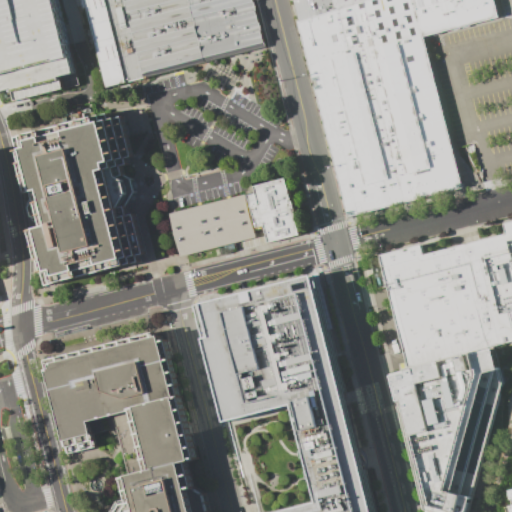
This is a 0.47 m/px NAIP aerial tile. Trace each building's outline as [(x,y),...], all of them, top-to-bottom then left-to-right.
[(0,0),(54,0),(73,75),(61,78),(63,85),(14,97),(12,89),(0,92),(0,0)] [(86,0),(255,0),(267,42),(109,89),(86,0)] [(294,0),(352,216),(463,187),(424,37),(499,17),(494,0),(294,0)] [(46,285),(53,283),(59,282),(80,277),(103,271),(126,265),(133,263),(140,262),(138,255),(144,254),(134,213),(128,215),(126,206),(134,191),(131,178),(123,174),(121,165),(128,164),(126,158),(132,156),(122,116),(116,117),(109,119),(108,113),(102,115),(95,116),(65,124),(42,130),(28,134),(21,136),(16,137),(19,149),(22,161),(30,192),(31,198),(28,202),(30,207),(32,215),(33,220),(37,222),(38,227),(32,229),(40,260),(43,272),(46,285)] [(255,228),(262,226),(266,242),(299,234),(285,179),(252,187),(254,194),(246,196),(255,228)] [(178,255),(254,238),(245,195),(169,212),(178,255)] [(379,255),(421,244),(423,255),(506,234),(503,224),(511,221),(511,342),(493,348),(473,353),(472,352),(417,367),(417,365),(407,368),(379,255)] [(314,275),(204,303),(198,305),(207,338),(228,421),(251,511),(374,511),(369,489),(344,391),(314,275)] [(46,360),(48,369),(66,440),(68,446),(69,452),(96,446),(94,439),(93,433),(116,427),(128,475),(121,477),(127,498),(117,501),(110,511),(208,511),(204,493),(194,487),(187,461),(191,460),(196,458),(180,395),(166,338),(161,339),(160,335),(155,336),(153,332),(46,360)] [(390,374),(398,401),(401,400),(402,406),(401,406),(428,509),(428,511),(466,511),(502,383),(493,348),(473,353),(472,352),(417,367),(417,365),(407,368),(407,369),(390,374)]
